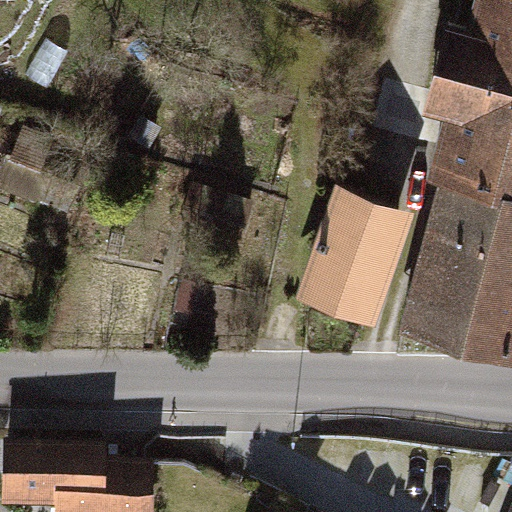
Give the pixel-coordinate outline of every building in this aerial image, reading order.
[(414,330),(511,355),(511,354),(511,0),(482,0),(477,21),(447,13),(424,101),(454,109),(432,198),(445,206),(414,330)] [(17,120),(8,150),(42,160),(52,130),(17,120)] [(200,172),(188,204),(249,226),(261,194),(200,172)] [(379,325),(414,211),(336,187),(301,302),(379,325)] [(151,511),(152,439),(2,438),(2,491),(55,491),(54,511),(151,511)]
